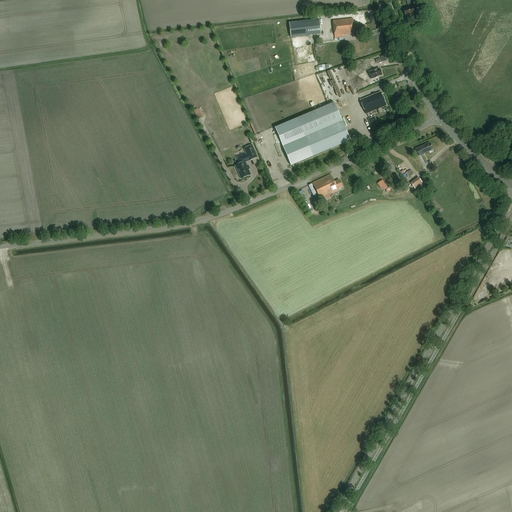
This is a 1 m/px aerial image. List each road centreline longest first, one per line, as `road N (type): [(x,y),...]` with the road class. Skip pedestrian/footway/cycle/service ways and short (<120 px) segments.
road 1 (unclassified): [(0,247),(216,216),(439,117)]
road 2 (tertiary): [(336,511),(511,205)]
road 3 (tertiary): [(439,117),(401,58),(380,0)]
